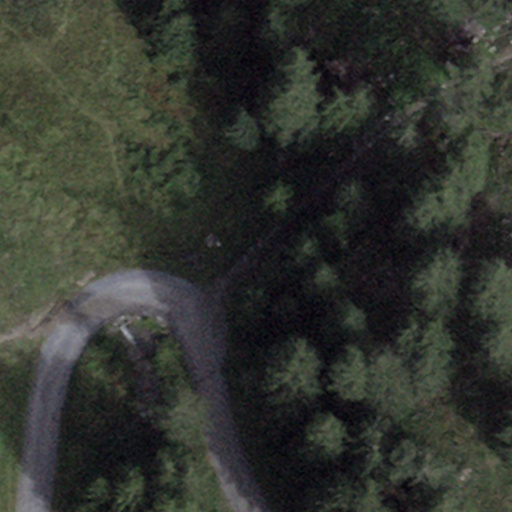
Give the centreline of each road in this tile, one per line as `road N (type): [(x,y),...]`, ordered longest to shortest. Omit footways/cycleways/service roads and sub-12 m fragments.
road 1 (track): [(94,303),(131,287),(167,289),(190,316),(279,511)]
road 2 (track): [(67,333),(42,414),(34,511)]
